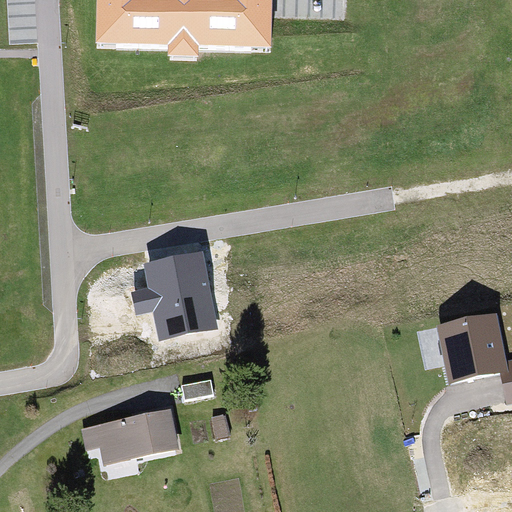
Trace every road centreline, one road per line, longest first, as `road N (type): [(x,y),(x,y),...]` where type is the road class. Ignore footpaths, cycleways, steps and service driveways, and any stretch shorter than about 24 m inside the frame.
road 1 (residential): [(62,251),(393,198)]
road 2 (residential): [(62,251),(47,0)]
road 3 (residential): [(0,473),(49,433),(164,396)]
road 4 (residential): [(0,384),(45,374),(63,355),(62,251)]
